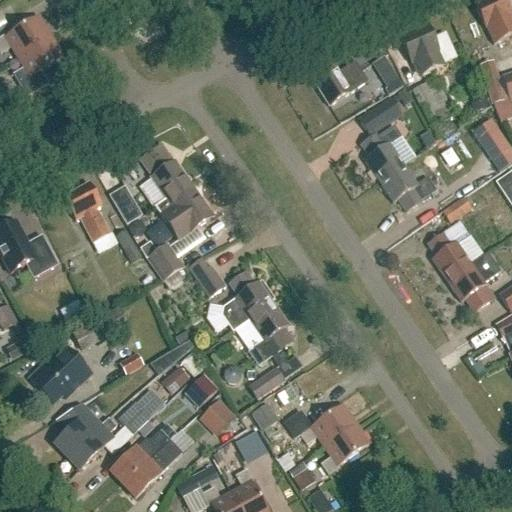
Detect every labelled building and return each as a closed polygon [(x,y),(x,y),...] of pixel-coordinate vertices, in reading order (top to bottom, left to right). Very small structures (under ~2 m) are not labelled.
[(511,36),(511,32),(507,22),(511,20),(502,0),(490,0),(474,8),(485,32),(490,30),(497,43),(511,36)] [(17,60),(51,39),(39,19),(6,39),(5,38),(0,40),(0,56),(11,50),(17,60)] [(441,70),(434,55),(438,54),(427,30),(400,42),(411,66),(415,64),(422,79),(441,70)] [(51,39),(17,60),(24,71),(13,77),(27,100),(49,87),(41,74),(64,60),(51,39)] [(384,59),(373,67),(380,78),(392,71),(384,59)] [(330,110),(351,97),(368,86),(356,66),(339,76),(336,72),(314,86),(330,110)] [(511,75),(502,79),(509,103),(509,104),(511,103),(511,102),(511,75)] [(430,128),(453,116),(435,81),(412,93),(430,128)] [(0,98),(8,111),(20,104),(7,83),(0,86),(0,98)] [(485,88),(491,108),(494,107),(506,104),(499,83),(485,88)] [(370,139),(401,119),(389,100),(357,122),(370,139)] [(501,126),(511,121),(511,105),(511,103),(509,104),(509,103),(506,104),(494,107),(501,126)] [(378,184),(403,168),(390,149),(397,145),(388,132),(377,140),(375,137),(360,148),(368,160),(364,163),(378,184)] [(164,203),(189,186),(175,165),(173,166),(161,149),(140,164),(152,181),(150,182),(164,203)] [(403,168),(378,184),(393,206),(398,203),(406,216),(422,205),(420,202),(435,193),(426,180),(415,186),(403,168)] [(495,186),(511,211),(511,176),(511,175),(495,186)] [(213,219),(189,186),(164,203),(154,210),(178,243),(213,219)] [(90,187),(64,201),(76,224),(81,221),(88,235),(94,246),(110,237),(104,226),(97,213),(102,210),(90,187)] [(126,228),(141,218),(124,189),(108,198),(126,228)] [(450,227),(471,213),(463,201),(442,215),(450,227)] [(446,284),(470,267),(456,245),(468,237),(459,224),(443,236),(427,247),(436,259),(432,262),(446,284)] [(28,246),(16,225),(0,233),(0,258),(10,276),(25,268),(33,282),(58,269),(42,239),(28,246)] [(140,261),(125,234),(116,239),(132,267),(138,276),(148,270),(142,260),(140,261)] [(59,241),(66,256),(79,249),(72,235),(59,241)] [(167,247),(156,254),(149,245),(139,252),(162,285),(184,270),(167,247)] [(470,267),(446,284),(461,305),(465,303),(474,316),(494,302),(483,285),(499,274),(487,256),(470,267)] [(226,290),(212,269),(195,281),(209,302),(226,290)] [(235,334),(248,325),(273,308),(271,305),(275,303),(265,290),(262,292),(259,288),(262,285),(262,284),(254,290),(245,277),(229,288),(238,301),(233,304),(233,303),(222,310),(221,319),(232,335),(235,333),(235,334)] [(96,304),(113,298),(109,288),(92,294),(96,304)] [(511,289),(498,299),(510,317),(511,315),(511,289)] [(22,334),(7,308),(0,311),(0,328),(3,333),(12,328),(16,337),(22,334)] [(273,308),(248,325),(235,334),(248,354),(247,355),(258,369),(267,362),(277,355),(292,345),(283,332),(288,329),(273,308)] [(82,356),(129,329),(119,311),(72,337),(82,356)] [(511,318),(496,328),(502,341),(511,336),(511,318)] [(511,336),(502,341),(511,362),(511,336)] [(24,342),(6,352),(12,363),(30,353),(24,342)] [(65,402),(91,377),(64,349),(29,383),(53,407),(61,399),(65,402)] [(193,380),(206,368),(193,354),(180,367),(193,380)] [(126,379),(144,368),(137,356),(119,366),(126,379)] [(257,404),(285,385),(276,371),(248,390),(257,404)] [(184,397),(198,412),(218,393),(204,378),(184,397)] [(133,438),(150,422),(149,421),(158,412),(144,398),(135,406),(117,423),(133,438)] [(215,439),(235,420),(219,403),(199,422),(215,439)] [(261,434),(278,423),(267,406),(250,417),(261,434)] [(91,437),(99,428),(80,408),(60,421),(71,432),(55,447),(67,460),(91,437)] [(241,408),(232,413),(240,428),(248,424),(241,408)] [(324,450),(357,428),(343,408),(311,430),(300,414),(283,426),(294,442),(300,438),(307,447),(317,440),(324,450)] [(91,437),(67,460),(79,473),(112,441),(105,434),(113,426),(108,420),(99,428),(91,437)] [(205,450),(215,470),(260,447),(249,427),(205,450)] [(167,428),(160,434),(170,444),(177,438),(167,428)] [(357,428),(324,450),(331,461),(321,468),(328,479),(339,471),(338,469),(370,447),(357,428)] [(123,488),(170,444),(160,434),(151,443),(146,443),(136,452),(135,452),(111,475),(123,488)] [(170,444),(123,488),(135,501),(182,457),(170,444)] [(292,469),(284,456),(275,462),(283,475),(292,469)] [(265,471),(252,476),(264,504),(277,498),(265,471)] [(231,496),(239,511),(266,511),(252,485),(254,485),(247,473),(235,479),(241,490),(231,496)] [(239,511),(231,496),(220,501),(214,490),(203,497),(209,509),(210,508),(212,511),(239,511)]
